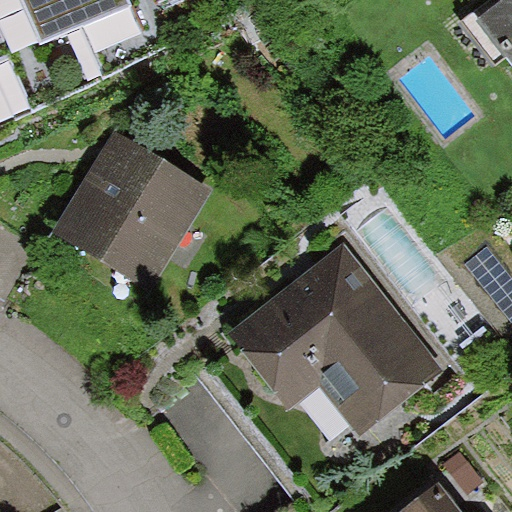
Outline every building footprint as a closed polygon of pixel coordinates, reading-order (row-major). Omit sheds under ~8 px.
[(41,61),(11,0),(0,0),(0,73),(6,71),(31,123),(102,90),(79,42),(41,61)] [(124,0),(13,0),(42,59),(132,15),(124,0)] [(511,0),(505,0),(467,28),(511,87),(511,0)] [(199,196),(101,144),(47,244),(144,297),(199,196)] [(337,243),(222,336),(281,408),(309,386),(352,438),(439,368),(337,243)] [(451,511),(436,492),(409,511),(451,511)]
